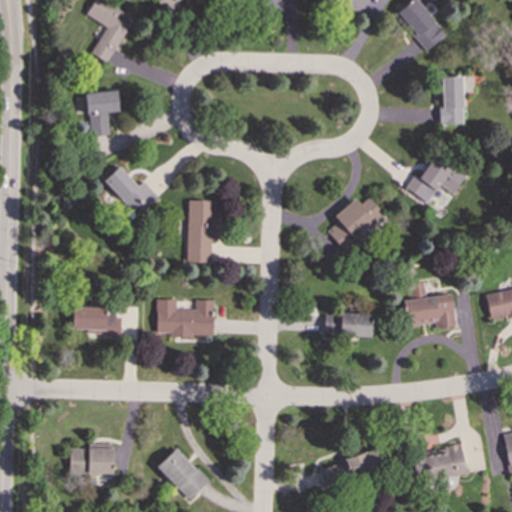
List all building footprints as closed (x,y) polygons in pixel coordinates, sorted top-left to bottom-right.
[(105,62),(131,17),(101,0),(92,0),(84,15),(104,26),(89,53),(105,62)] [(156,0),(160,10),(180,3),(178,0),(156,0)] [(341,0),(341,10),(363,9),(362,0),(341,0)] [(407,0),(393,14),(425,50),(444,34),(413,0),(407,0)] [(438,77),(439,125),(461,124),(460,76),(438,77)] [(85,92),(87,136),(107,135),(106,112),(116,111),(115,90),(85,92)] [(465,170),(434,151),(418,178),(412,174),(403,189),(425,202),(436,185),(451,194),(465,170)] [(135,185),(117,165),(101,180),(135,216),(156,196),(141,180),(135,185)] [(353,198),(332,216),(337,222),(325,232),(343,252),(384,216),(367,196),(358,204),(353,198)] [(214,241),(214,200),(185,200),(184,263),(208,264),(209,241),(214,241)] [(449,293),(424,296),(422,281),(406,283),(408,299),(400,300),(403,325),(433,322),(433,328),(453,326),(449,293)] [(511,286),(483,292),(488,320),(511,315),(511,286)] [(211,336),(211,299),(193,299),(193,309),(174,309),(174,299),(154,299),(154,333),(168,333),(168,335),(211,336)] [(119,334),(119,316),(113,316),(113,308),(71,307),(70,332),(119,334)] [(369,336),(369,314),(322,313),(322,335),(369,336)] [(511,430),(500,432),(507,473),(511,472),(511,430)] [(463,473),(459,446),(408,453),(412,480),(463,473)] [(206,482),(174,447),(154,466),(186,500),(206,482)] [(111,449),(68,448),(67,473),(110,474),(111,449)] [(306,469),(310,486),(318,484),(319,487),(381,471),(376,452),(306,469)]
